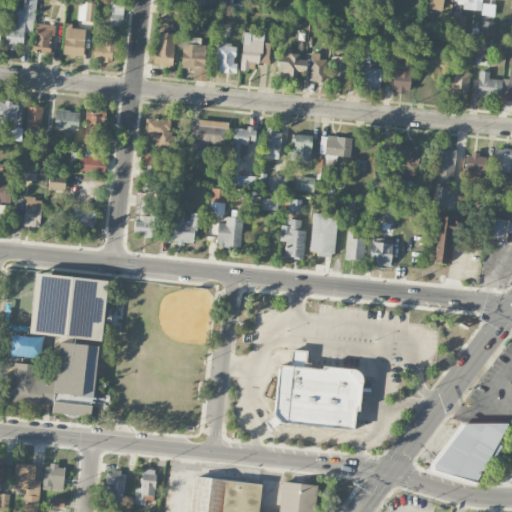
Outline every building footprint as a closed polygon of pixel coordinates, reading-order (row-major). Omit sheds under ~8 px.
[(35,0),(23,0),(23,9),(8,8),(6,47),(23,48),(24,32),(34,32),(35,0)] [(247,0),(247,7),(261,8),(261,0),(247,0)] [(428,0),(428,9),(443,10),(443,0),(428,0)] [(463,9),(481,10),(481,0),(453,0),(454,1),(463,1),(463,9)] [(122,26),(123,5),(111,4),(110,25),(122,26)] [(494,22),(481,20),(480,34),(492,35),(494,22)] [(54,25),(36,23),(32,51),(50,53),(54,25)] [(84,55),(85,27),(65,26),(63,55),(84,55)] [(115,62),(116,31),(102,30),(102,40),(94,40),(93,61),(115,62)] [(174,33),(156,32),(154,64),(173,65),(174,33)] [(263,42),(263,33),(242,32),(240,69),(254,70),(254,63),(268,63),(269,43),(263,42)] [(201,37),(183,37),(181,68),(193,68),(193,78),(205,79),(206,45),(200,44),(201,37)] [(236,45),(217,44),(215,71),(234,72),(236,45)] [(299,59),(299,51),(277,50),(277,74),(305,75),(306,59),(299,59)] [(309,81),(324,81),(325,59),(319,59),(319,52),(310,52),(309,81)] [(348,82),(349,56),(331,56),(330,81),(348,82)] [(411,61),(394,61),(393,92),(410,92),(411,61)] [(381,69),(363,67),(361,87),(378,89),(381,69)] [(511,67),(510,67),(508,79),(503,78),(501,101),(511,101),(511,67)] [(450,96),(468,97),(469,71),(452,71),(450,96)] [(500,97),(501,79),(489,79),(489,71),(479,71),(477,96),(500,97)] [(18,102),(0,101),(0,119),(17,121),(18,102)] [(41,128),(42,107),(27,106),(26,127),(41,128)] [(54,129),(78,131),(79,112),(55,110),(54,129)] [(105,127),(105,111),(85,111),(84,144),(109,145),(110,127),(105,127)] [(144,145),(170,146),(171,120),(145,118),(144,145)] [(229,123),(191,120),(188,155),(208,157),(209,142),(227,144),(229,123)] [(22,127),(9,127),(9,140),(21,140),(22,127)] [(233,127),(231,166),(239,166),(239,154),(247,155),(247,141),(255,141),(256,128),(233,127)] [(264,158),(279,158),(281,129),(265,128),(264,158)] [(310,161),(311,134),(293,134),(292,161),(310,161)] [(320,136),(319,154),(350,155),(351,137),(320,136)] [(420,148),(401,144),(397,166),(416,170),(420,148)] [(494,171),(511,172),(511,148),(495,148),(494,171)] [(464,175),(484,177),(486,155),(466,153),(464,175)] [(105,171),(105,156),(78,155),(78,170),(105,171)] [(18,179),(36,180),(36,166),(19,166),(18,179)] [(4,183),(4,176),(0,175),(0,201),(10,202),(11,183),(4,183)] [(387,175),(374,176),(375,188),(387,188),(387,175)] [(296,190),(313,191),(315,177),(297,176),(296,190)] [(446,188),(433,187),(432,205),(446,206),(446,188)] [(225,188),(211,188),(210,214),(225,214),(225,188)] [(24,226),(40,227),(41,198),(25,197),(24,226)] [(301,200),(286,198),(284,210),(300,212),(301,200)] [(95,209),(74,208),(73,230),(94,231),(95,209)] [(202,214),(190,212),(189,221),(183,220),(184,216),(172,214),(169,241),(191,244),(192,233),(199,233),(202,214)] [(335,255),(337,214),(312,213),(310,254),(335,255)] [(134,235),(155,236),(155,217),(134,216),(134,235)] [(217,222),(216,245),(241,246),(242,217),(225,216),(225,222),(217,222)] [(454,218),(437,216),(431,262),(449,264),(454,218)] [(279,240),(285,241),(283,256),(303,258),(306,230),(300,229),(301,220),(288,218),(287,225),(280,225),(279,240)] [(505,242),(506,232),(511,232),(511,220),(489,218),(486,239),(505,242)] [(365,237),(357,237),(357,231),(346,231),(345,258),(363,259),(365,237)] [(390,266),(392,239),(371,238),(370,265),(390,266)] [(107,280),(35,272),(29,333),(60,336),(55,377),(34,375),(36,364),(12,361),(8,400),(53,404),(52,413),(91,417),(98,343),(100,343),(107,280)] [(41,357),(42,336),(11,335),(10,356),(41,357)] [(355,429),(359,369),(305,365),(306,350),(289,349),(288,365),(276,364),(272,423),(355,429)] [(506,423),(463,423),(433,468),(446,477),(478,477),(478,473),(485,473),(485,464),(503,464),(506,460),(498,455),(506,444),(506,423)] [(13,489),(24,491),(22,511),(29,511),(30,503),(32,503),(33,495),(39,496),(40,480),(35,480),(36,464),(15,463),(13,489)] [(44,465),(43,489),(63,489),(64,465),(44,465)] [(134,503),(144,504),(144,500),(153,501),(157,470),(143,468),(141,483),(136,482),(134,503)] [(104,499),(124,500),(124,471),(105,471),(104,499)] [(188,511),(313,511),(316,484),(282,481),(278,511),(257,511),(260,483),(192,476),(188,511)] [(0,511),(5,511),(8,494),(1,493),(0,501),(0,511)] [(64,499),(50,498),(49,505),(63,507),(64,499)]
